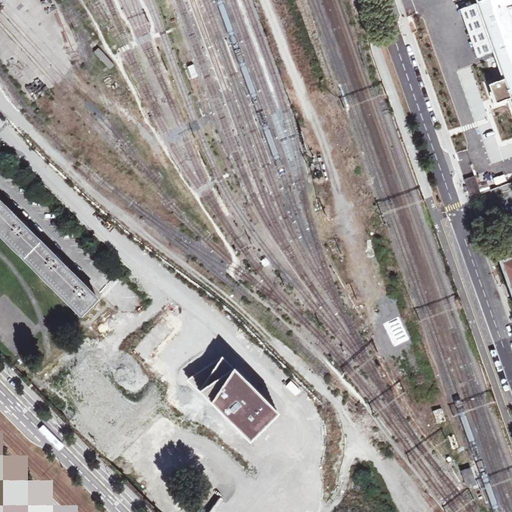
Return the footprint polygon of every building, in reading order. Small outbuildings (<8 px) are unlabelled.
[(511,0),(473,0),(475,4),(458,11),(476,60),(493,53),(511,104),(511,0)] [(99,47),(94,51),(109,69),(114,65),(99,47)] [(193,64),(187,67),(191,78),(198,75),(193,64)] [(482,194),(475,176),(465,179),(472,197),(482,194)] [(0,232),(26,258),(82,314),(99,297),(87,286),(90,283),(86,279),(82,281),(59,258),(62,256),(57,251),(55,253),(27,225),(30,223),(25,218),(22,221),(0,198),(0,195),(1,194),(0,192),(0,232)] [(509,288),(511,295),(511,256),(499,261),(509,288)] [(106,351),(51,399),(67,418),(123,370),(106,351)] [(255,388),(219,351),(188,381),(249,444),(280,414),(255,388)] [(296,396),(301,391),(291,381),(286,386),(296,396)] [(117,400),(232,498),(247,481),(132,383),(117,400)] [(433,411),(437,423),(446,421),(442,408),(433,411)] [(462,469),(468,488),(476,485),(470,467),(462,469)]
